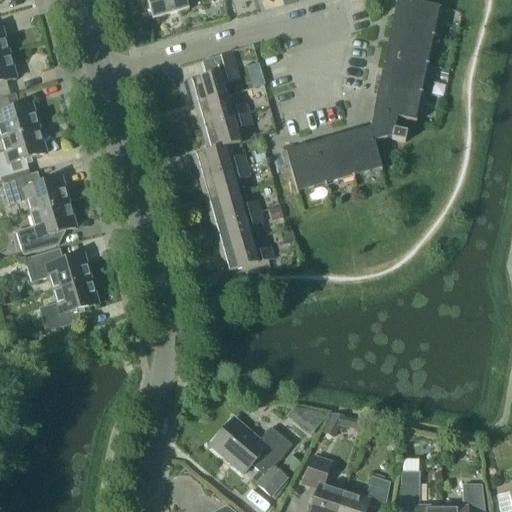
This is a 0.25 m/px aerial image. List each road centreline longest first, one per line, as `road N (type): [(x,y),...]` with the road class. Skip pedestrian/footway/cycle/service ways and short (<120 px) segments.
road 1 (unclassified): [(137,511),(167,316),(100,77)]
road 2 (residential): [(100,77),(285,24)]
